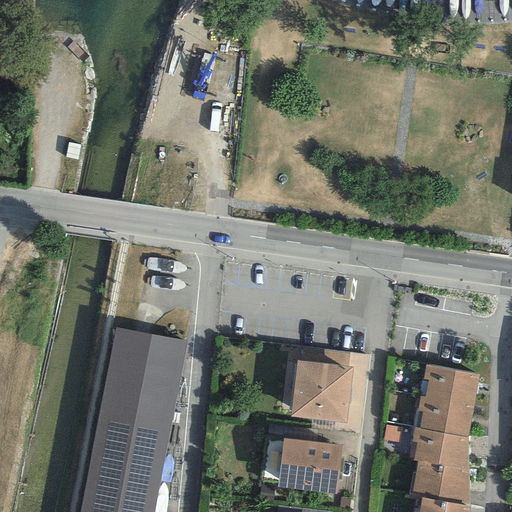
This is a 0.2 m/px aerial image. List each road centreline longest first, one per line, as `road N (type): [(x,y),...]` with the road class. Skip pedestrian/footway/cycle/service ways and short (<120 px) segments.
road 1 (tertiary): [(388,254),(0,202)]
road 2 (residential): [(356,511),(388,254)]
road 3 (residential): [(511,300),(497,511)]
road 4 (tertiary): [(511,273),(388,254)]
